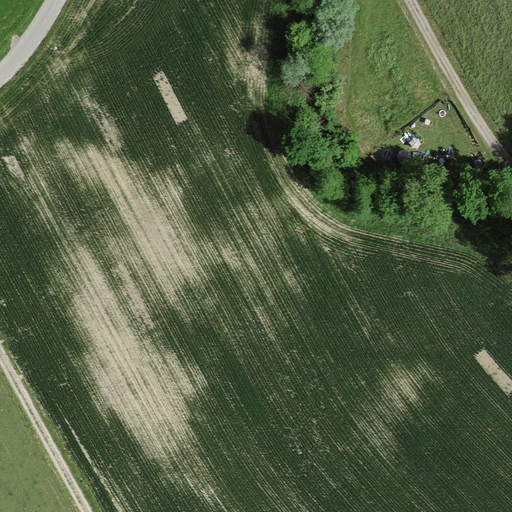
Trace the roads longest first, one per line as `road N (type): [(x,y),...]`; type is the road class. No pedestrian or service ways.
road 1 (track): [(411,0),(481,130),(511,166)]
road 2 (track): [(0,356),(89,511)]
